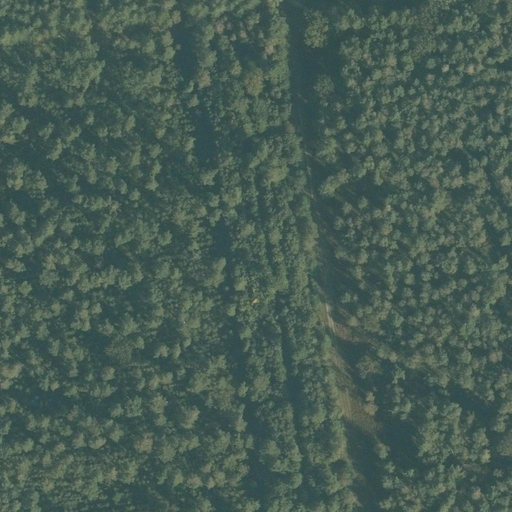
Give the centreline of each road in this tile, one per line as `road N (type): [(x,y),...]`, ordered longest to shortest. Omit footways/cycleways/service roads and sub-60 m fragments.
road 1 (track): [(277,8),(355,511)]
road 2 (track): [(187,26),(0,51)]
